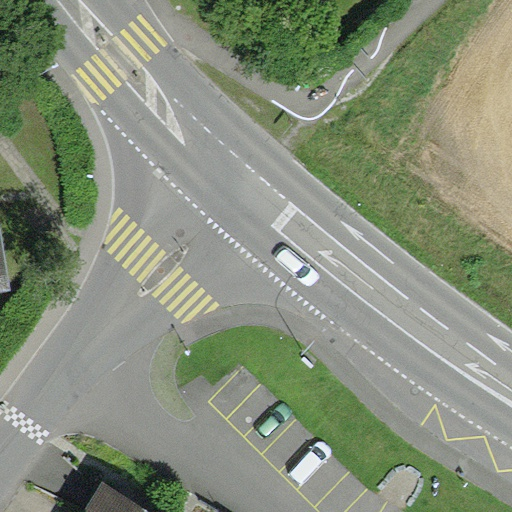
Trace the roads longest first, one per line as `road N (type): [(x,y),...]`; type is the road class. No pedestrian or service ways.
road 1 (residential): [(0,468),(153,274),(241,180)]
road 2 (secondary): [(511,388),(241,180)]
road 3 (secondary): [(241,180),(75,0)]
